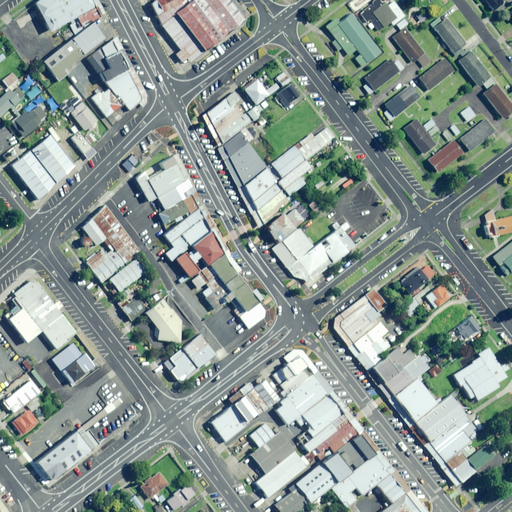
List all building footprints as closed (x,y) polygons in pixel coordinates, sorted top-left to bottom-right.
[(38,0),(33,5),(47,32),(75,18),(95,8),(90,0),(38,0)] [(145,0),(143,2),(154,23),(167,14),(185,0),(145,0)] [(238,18),(224,0),(185,0),(167,14),(194,51),(238,18)] [(371,30),(374,27),(377,31),(390,22),(392,25),(405,16),(393,1),(387,5),(384,2),(382,4),(379,0),(375,0),(358,13),(366,23),(369,20),(371,22),(367,25),(371,30)] [(506,0),(483,0),(493,11),(506,0)] [(100,17),(95,8),(75,18),(82,27),(100,17)] [(341,48),(348,56),(355,50),(356,50),(359,54),(354,59),(362,68),(367,64),(382,53),(351,13),(339,23),(335,18),(324,26),(335,39),(331,43),(337,51),(341,48)] [(426,19),(422,13),(416,16),(420,22),(426,19)] [(182,60),(194,51),(167,14),(154,23),(182,60)] [(395,25),(400,31),(391,37),(411,63),(417,59),(423,67),(431,61),(404,27),(408,24),(404,18),(395,25)] [(430,24),(456,57),(459,54),(461,56),(470,48),(446,19),(441,22),(438,18),(430,24)] [(92,23),(44,61),(59,80),(86,58),(84,55),(104,39),(92,23)] [(86,60),(129,114),(141,100),(144,96),(144,91),(117,35),(86,60)] [(487,89),(495,83),(470,51),(457,61),(477,87),(482,83),(487,89)] [(454,71),(445,58),(418,78),(428,91),(454,71)] [(393,63),(389,59),(363,78),(367,83),(362,86),(368,94),(404,68),(397,60),(393,63)] [(290,81),(283,72),(275,78),(282,87),(290,81)] [(17,80),(12,73),(2,81),(7,87),(17,80)] [(255,105),(279,87),(276,83),(265,92),(256,80),(243,90),(255,105)] [(300,95),(291,83),(273,97),(282,108),(300,95)] [(482,93),(502,119),(508,114),(510,117),(511,115),(511,105),(495,83),(487,89),(482,93)] [(419,97),(410,85),(384,105),(387,110),(383,113),(389,121),(419,97)] [(118,107),(103,88),(89,99),(104,118),(118,107)] [(249,115),(229,88),(197,113),(211,143),(249,115)] [(0,118),(21,101),(11,89),(0,97),(0,118)] [(97,122),(81,102),(68,113),(84,132),(97,122)] [(38,105),(12,124),(22,138),(42,124),(39,120),(46,116),(38,105)] [(475,115),(469,107),(460,113),(466,122),(475,115)] [(69,116),(65,112),(60,117),(64,121),(69,116)] [(267,122),(262,116),(257,120),(262,126),(267,122)] [(435,145),(415,119),(402,129),(422,155),(435,145)] [(494,131),(485,119),(459,139),(468,152),(494,131)] [(435,124),(431,120),(422,126),(425,131),(435,124)] [(238,125),(211,143),(217,160),(248,137),(238,125)] [(291,148),(300,159),(331,136),(322,125),(291,148)] [(460,133),(454,125),(450,128),(456,136),(460,133)] [(438,130),(435,126),(427,133),(431,137),(438,130)] [(91,149),(75,130),(64,138),(80,157),(91,149)] [(452,139),(446,131),(442,134),(448,142),(452,139)] [(96,140),(90,133),(86,137),(91,144),(96,140)] [(50,136),(31,151),(56,184),(74,166),(50,136)] [(217,160),(231,190),(235,187),(264,163),(248,137),(217,160)] [(462,153),(452,140),(426,160),(436,173),(462,153)] [(235,187),(248,212),(276,190),(278,188),(295,175),(305,166),(300,159),(291,148),(288,144),(264,163),(235,187)] [(31,151),(12,166),(39,200),(56,184),(31,151)] [(187,180),(192,178),(178,154),(161,164),(165,171),(153,177),(148,169),(133,177),(147,203),(160,196),(187,180)] [(138,162),(132,155),(122,165),(128,172),(138,162)] [(295,175),(278,188),(283,195),(300,182),(295,175)] [(195,194),(187,180),(160,196),(167,209),(195,194)] [(285,201),(276,190),(248,212),(255,225),(285,201)] [(201,205),(195,194),(167,209),(159,214),(166,225),(201,205)] [(132,241),(105,206),(89,218),(105,239),(116,253),(132,241)] [(252,235),(263,249),(293,226),(300,220),(289,206),(252,235)] [(204,218),(200,208),(166,235),(172,243),(204,218)] [(511,210),(475,219),(479,236),(511,228),(511,210)] [(105,239),(89,218),(78,226),(95,247),(105,239)] [(167,254),(172,263),(178,259),(185,253),(194,246),(211,232),(204,218),(172,243),(175,247),(167,254)] [(263,249),(278,268),(308,244),(293,226),(263,249)] [(308,244),(278,268),(286,277),(296,279),(300,284),(348,247),(332,226),(308,244)] [(194,246),(209,266),(224,254),(211,232),(194,246)] [(142,254),(132,241),(116,253),(107,260),(91,272),(101,285),(142,254)] [(511,241),(492,257),(507,276),(511,272),(511,241)] [(85,264),(91,272),(107,260),(101,252),(85,264)] [(198,271),(185,253),(178,259),(191,276),(198,271)] [(239,316),(250,329),(265,317),(267,312),(259,303),(235,272),(228,263),(224,254),(209,266),(219,278),(234,298),(245,312),(239,316)] [(145,273),(136,261),(109,281),(118,293),(145,273)] [(419,290),(417,287),(435,275),(429,265),(420,271),(418,267),(398,281),(407,294),(411,291),(413,295),(419,290)] [(79,331),(35,276),(11,295),(55,350),(79,331)] [(234,298),(219,278),(200,292),(213,308),(218,304),(221,308),(234,298)] [(450,297),(441,284),(425,297),(434,309),(450,297)] [(373,292),(365,298),(375,311),(383,305),(373,292)] [(149,308),(139,295),(123,308),(133,320),(149,308)] [(331,325),(348,345),(381,319),(375,311),(365,298),(331,325)] [(420,307),(412,298),(401,308),(408,316),(420,307)] [(184,321),(165,299),(146,315),(159,332),(159,342),(181,343),(184,321)] [(41,333),(22,309),(6,323),(24,346),(41,333)] [(480,328),(471,316),(454,329),(464,341),(480,328)] [(236,336),(222,318),(206,330),(220,348),(236,336)] [(348,345),(356,355),(383,334),(391,328),(383,318),(381,319),(348,345)] [(216,355),(200,334),(161,364),(177,385),(216,355)] [(356,355),(367,370),(395,348),(383,334),(356,355)] [(84,355),(73,341),(51,358),(72,384),(95,366),(85,353),(84,355)] [(367,370),(380,386),(418,356),(411,347),(402,353),(397,346),(395,348),(367,370)] [(333,392),(301,350),(282,365),(294,379),(284,387),(289,394),(272,407),(287,427),(298,419),(333,392)] [(472,397),(474,401),(497,387),(495,383),(505,378),(487,350),(477,356),(479,359),(452,376),(467,400),(472,397)] [(380,386),(390,399),(418,378),(432,366),(422,353),(418,356),(380,386)] [(26,359),(22,363),(29,371),(33,368),(26,359)] [(441,371),(436,365),(428,371),(433,377),(441,371)] [(390,399),(412,426),(439,404),(418,378),(390,399)] [(266,379),(254,389),(267,406),(269,408),(282,398),(266,379)] [(39,394),(30,382),(1,405),(11,417),(39,394)] [(254,389),(249,393),(262,410),(267,406),(254,389)] [(347,411),(333,392),(298,419),(313,438),(343,415),(347,411)] [(249,393),(238,402),(250,418),(251,419),(262,410),(249,393)] [(412,426),(426,444),(466,412),(452,394),(439,404),(412,426)] [(238,402),(226,410),(239,427),(250,418),(238,402)] [(239,427),(226,410),(210,423),(225,442),(241,429),(239,427)] [(38,425),(27,412),(11,425),(21,438),(38,425)] [(426,444),(442,464),(458,451),(482,432),(466,412),(426,444)] [(349,422),(343,415),(313,438),(302,446),(308,454),(349,422)] [(261,420),(246,432),(255,444),(270,432),(261,420)] [(325,441),(334,452),(358,434),(349,422),(325,441)] [(76,430),(35,463),(51,482),(92,450),(81,436),(76,430)] [(81,436),(92,450),(99,445),(88,431),(81,436)] [(359,433),(336,451),(352,472),(375,454),(359,433)] [(287,454),(272,436),(245,458),(258,478),(287,454)] [(465,459),(448,472),(458,484),(496,454),(486,442),(465,459)] [(352,472),(336,451),(334,452),(322,462),(322,463),(337,482),(338,483),(352,472)] [(442,464),(448,472),(465,459),(458,451),(442,464)] [(304,469),(292,454),(254,483),(266,499),(304,469)] [(390,476),(375,456),(363,466),(330,491),(346,511),(374,489),(390,476)] [(337,482),(322,463),(295,485),(309,504),(337,482)] [(170,484),(160,472),(138,489),(148,501),(170,484)] [(405,494),(390,476),(374,489),(389,507),(405,494)] [(197,494),(188,482),(165,500),(174,511),(197,494)] [(280,511),(299,511),(309,504),(297,489),(275,506),(280,511)] [(418,511),(405,494),(389,507),(381,511),(418,511)] [(158,504),(165,499),(161,495),(155,500),(158,504)] [(143,507),(135,496),(129,500),(137,511),(143,507)]
